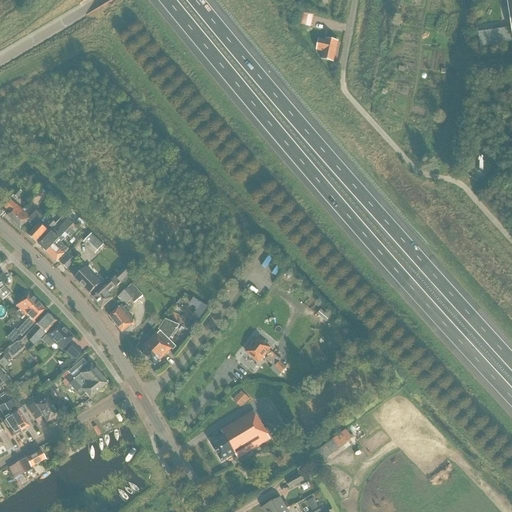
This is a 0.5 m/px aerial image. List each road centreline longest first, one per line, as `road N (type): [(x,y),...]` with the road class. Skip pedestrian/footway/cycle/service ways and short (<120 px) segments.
road 1 (motorway): [(165,0),(511,399)]
road 2 (motorway): [(511,361),(196,0)]
road 3 (unclassified): [(511,240),(456,182),(412,167),(345,92),(354,0)]
road 4 (tertiary): [(136,387),(86,311),(0,228)]
road 5 (residential): [(142,398),(193,348),(263,250)]
road 6 (residential): [(0,463),(136,387)]
road 7 (tertiary): [(208,511),(142,398)]
